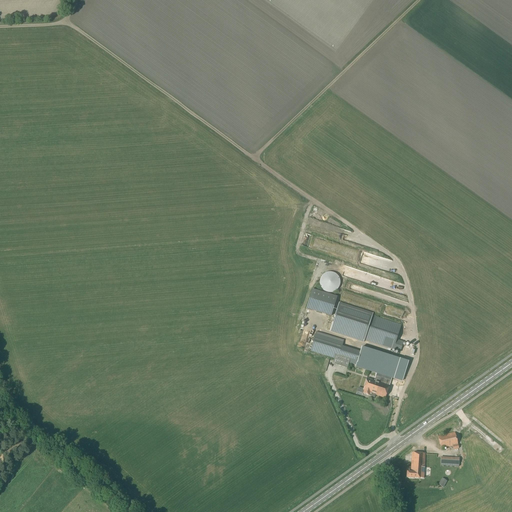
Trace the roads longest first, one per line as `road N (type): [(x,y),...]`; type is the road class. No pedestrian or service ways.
road 1 (track): [(403,274),(65,21)]
road 2 (track): [(421,0),(253,158)]
road 3 (unclassified): [(392,439),(418,346),(403,274)]
road 4 (secondary): [(378,458),(511,363)]
road 5 (track): [(130,511),(13,409)]
